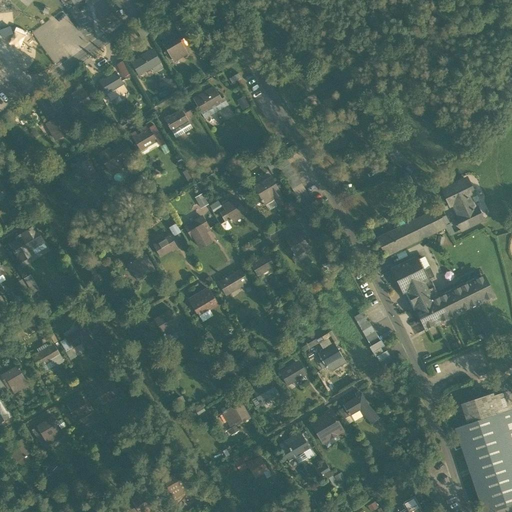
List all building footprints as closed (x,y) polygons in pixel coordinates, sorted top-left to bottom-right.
[(141,19),(132,25),(142,39),(150,34),(141,19)] [(183,19),(174,24),(178,31),(187,26),(183,19)] [(10,27),(0,30),(0,34),(1,39),(13,34),(10,27)] [(167,51),(173,62),(187,54),(181,43),(184,42),(180,34),(163,44),(167,51)] [(138,75),(151,68),(159,63),(160,63),(152,50),(143,56),(142,55),(138,57),(139,60),(137,61),(136,60),(131,63),(138,75)] [(173,62),(167,51),(163,53),(170,64),(173,62)] [(131,75),(123,61),(117,65),(124,78),(131,75)] [(162,68),(159,63),(151,68),(154,73),(162,68)] [(99,82),(103,88),(107,94),(110,100),(127,90),(117,73),(105,81),(104,79),(99,82)] [(229,79),(232,84),(241,78),(238,73),(229,79)] [(171,79),(160,78),(159,88),(176,89),(177,83),(170,83),(171,79)] [(66,98),(68,101),(72,98),(73,99),(85,92),(83,88),(66,98)] [(193,100),(204,119),(220,110),(218,107),(226,102),(222,94),(219,96),(214,88),(193,100)] [(68,101),(71,107),(75,113),(91,103),(85,92),(73,99),(72,98),(68,101)] [(64,106),(57,95),(48,101),(54,111),(64,106)] [(244,97),(237,101),(242,111),(250,107),(244,97)] [(188,100),(179,105),(185,114),(193,109),(188,100)] [(192,128),(188,122),(182,111),(170,118),(169,117),(165,120),(175,138),(192,128)] [(46,124),(56,141),(60,139),(67,135),(65,132),(70,129),(62,115),(46,124)] [(150,130),(157,141),(160,146),(160,147),(165,144),(154,125),(149,128),(150,130)] [(133,139),(140,151),(157,141),(150,130),(139,137),(138,136),(133,139)] [(157,141),(140,151),(143,156),(160,146),(157,141)] [(165,144),(160,147),(165,155),(170,152),(165,144)] [(99,155),(108,169),(120,162),(123,168),(133,162),(123,146),(111,153),(109,149),(99,155)] [(277,165),(280,170),(290,164),(287,159),(277,165)] [(89,161),(83,164),(76,168),(79,172),(86,184),(97,177),(90,166),(91,165),(89,161)] [(280,170),(277,165),(275,161),(267,166),(272,175),(280,170)] [(120,162),(108,169),(111,175),(123,168),(120,162)] [(280,170),(283,175),(293,169),(290,164),(280,170)] [(72,175),(79,172),(76,168),(74,165),(68,168),(72,175)] [(283,175),(286,180),(296,174),(293,169),(283,175)] [(186,170),(182,173),(188,183),(192,181),(186,170)] [(422,172),(411,176),(416,191),(436,183),(422,172)] [(143,174),(138,177),(142,185),(148,181),(143,174)] [(286,180),(289,185),(299,179),(296,174),(286,180)] [(266,205),(274,200),(279,197),(273,188),(276,187),(275,185),(271,178),(254,188),(262,201),(261,202),(262,203),(263,202),(265,206),(266,205)] [(289,185),(292,190),(302,184),(299,179),(289,185)] [(457,219),(462,229),(481,220),(476,209),(474,210),(467,197),(473,194),(465,180),(457,184),(457,186),(444,193),(450,205),(453,204),(460,217),(457,219)] [(278,184),(275,185),(276,187),(273,188),(279,197),(274,200),(278,206),(278,207),(286,203),(278,190),(280,186),(278,184)] [(292,190),(295,194),(305,189),(302,184),(292,190)] [(308,194),(305,189),(295,194),(298,199),(301,204),(310,199),(308,194)] [(208,205),(202,194),(195,198),(201,209),(208,205)] [(223,207),(225,211),(230,218),(233,223),(249,213),(244,206),(242,207),(237,199),(223,207)] [(301,204),(304,209),(313,203),(310,199),(301,204)] [(274,200),(266,205),(269,211),(278,206),(274,200)] [(218,201),(209,206),(214,213),(222,207),(218,201)] [(79,207),(83,214),(90,210),(89,207),(87,208),(84,204),(79,207)] [(225,221),(230,218),(225,211),(220,214),(225,221)] [(382,248),(386,255),(404,246),(444,227),(440,219),(437,212),(397,231),(378,240),(382,248)] [(192,238),(194,237),(204,231),(204,232),(205,232),(209,230),(202,217),(185,227),(192,238)] [(181,232),(176,224),(169,228),(174,237),(181,232)] [(10,245),(20,261),(32,253),(31,251),(44,243),(34,228),(21,235),(23,238),(17,241),(10,245)] [(211,242),(205,232),(204,232),(204,231),(194,237),(200,249),(211,242)] [(293,252),(295,256),(312,246),(308,240),(305,242),(300,232),(286,241),(290,247),(293,252)] [(153,246),(160,257),(172,250),(173,251),(177,249),(170,236),(153,246)] [(47,248),(44,243),(31,251),(32,253),(34,256),(47,248)] [(293,252),(290,247),(284,250),(287,255),(293,252)] [(21,263),(34,256),(32,253),(20,261),(21,263)] [(129,264),(139,281),(146,277),(144,274),(153,269),(145,255),(129,264)] [(250,264),(257,276),(274,266),(267,255),(256,262),(255,261),(250,264)] [(100,259),(91,264),(98,276),(107,270),(100,259)] [(430,267),(421,272),(415,259),(393,270),(404,292),(408,291),(426,329),(492,297),(483,277),(439,298),(437,299),(434,292),(433,292),(428,280),(430,279),(435,277),(430,267)] [(322,268),(326,276),(333,271),(329,264),(322,268)] [(218,283),(226,295),(241,286),(244,289),(249,286),(240,270),(234,273),(235,275),(227,279),(226,278),(225,279),(226,280),(224,281),(223,280),(218,283)] [(22,280),(28,290),(31,295),(40,290),(30,275),(22,280)] [(21,294),(22,293),(18,287),(23,284),(27,290),(28,290),(22,280),(14,284),(21,294)] [(18,287),(22,293),(27,290),(23,284),(18,287)] [(216,306),(212,299),(209,301),(204,291),(190,300),(199,316),(209,309),(216,306)] [(209,309),(199,316),(203,323),(213,317),(209,309)] [(161,332),(165,338),(175,332),(179,330),(173,319),(175,318),(171,311),(155,321),(161,332)] [(354,318),(357,323),(367,317),(364,312),(354,318)] [(357,323),(359,327),(369,322),(367,317),(357,323)] [(161,332),(155,321),(147,325),(153,337),(161,332)] [(359,327),(362,332),(372,326),(369,322),(359,327)] [(82,343),(94,357),(101,351),(89,338),(81,325),(78,327),(80,330),(65,339),(71,349),(82,343)] [(362,332),(365,337),(375,331),(372,326),(362,332)] [(328,333),(330,336),(336,346),(341,343),(333,330),(328,333)] [(365,337),(368,342),(378,336),(375,331),(365,337)] [(175,332),(165,338),(168,344),(178,338),(175,332)] [(209,332),(201,337),(207,347),(215,343),(209,332)] [(316,340),(318,344),(319,343),(328,338),(330,336),(328,333),(316,340)] [(381,341),(378,336),(368,342),(371,347),(381,341)] [(328,338),(319,343),(322,349),(331,344),(328,338)] [(59,342),(65,352),(71,349),(65,339),(59,342)] [(318,344),(316,340),(301,349),(303,352),(318,344)] [(370,348),(373,353),(374,353),(381,349),(384,346),(381,341),(371,347),(370,348)] [(39,353),(49,348),(46,343),(36,349),(39,353)] [(54,345),(49,348),(55,359),(60,356),(54,345)] [(346,363),(342,357),(336,346),(324,353),(323,352),(318,355),(322,362),(326,367),(327,367),(329,370),(333,371),(346,363)] [(39,369),(43,367),(52,361),(55,359),(49,348),(39,353),(37,355),(36,354),(31,356),(39,369)] [(71,349),(65,352),(70,360),(76,357),(71,349)] [(373,353),(375,358),(376,357),(383,353),(381,349),(374,353),(373,353)] [(376,357),(379,362),(390,356),(387,351),(383,353),(376,357)] [(52,361),(54,366),(63,361),(60,356),(55,359),(52,361)] [(390,356),(379,362),(382,367),(393,361),(390,356)] [(54,366),(52,361),(43,367),(45,371),(54,366)] [(280,374),(287,385),(303,375),(296,363),(291,366),(292,367),(280,374)] [(8,384),(14,393),(28,385),(17,367),(1,377),(6,385),(8,384)] [(257,397),(262,405),(279,395),(275,389),(272,390),(267,381),(253,389),(257,397)] [(95,391),(102,403),(119,394),(112,382),(100,389),(100,388),(95,391)] [(479,401),(509,391),(507,387),(459,404),(466,425),(470,424),(464,406),(479,401)] [(479,401),(485,419),(496,415),(511,409),(511,400),(509,391),(479,401)] [(360,410),(373,424),(379,419),(368,406),(360,393),(356,395),(358,398),(344,406),(350,416),(360,410)] [(182,396),(173,401),(175,406),(185,402),(182,396)] [(67,405),(76,421),(84,416),(93,411),(89,404),(87,406),(81,397),(67,405)] [(256,409),(262,405),(257,397),(251,401),(256,409)] [(0,401),(0,423),(11,417),(8,412),(6,412),(0,401)] [(464,406),(470,424),(485,419),(479,401),(464,406)] [(222,413),(231,427),(241,420),(243,423),(250,419),(240,402),(222,413)] [(203,407),(196,411),(198,415),(205,411),(203,407)] [(485,511),(492,511),(495,511),(511,505),(511,409),(496,415),(485,419),(470,424),(466,425),(458,428),(485,511)] [(311,424),(323,443),(329,440),(329,439),(328,438),(335,433),(336,435),(337,435),(343,431),(330,410),(325,413),(326,415),(311,424)] [(93,411),(84,416),(89,425),(98,420),(93,411)] [(205,414),(199,418),(205,425),(210,421),(205,414)] [(37,427),(48,445),(62,437),(59,432),(55,426),(58,424),(57,422),(54,417),(37,427)] [(55,426),(59,432),(66,427),(62,419),(57,422),(58,424),(55,426)] [(104,430),(97,426),(93,433),(95,434),(94,437),(99,440),(104,430)] [(235,426),(228,430),(231,436),(239,431),(235,426)] [(340,440),(337,435),(336,435),(335,433),(328,438),(329,439),(329,440),(331,445),(340,440)] [(293,455),(295,459),(304,453),(310,450),(301,434),(295,437),(293,438),(292,438),(280,445),(282,449),(282,448),(288,458),(293,455)] [(6,445),(16,462),(32,453),(23,439),(14,444),(13,441),(6,445)] [(304,453),(307,458),(308,460),(314,456),(310,450),(304,453)] [(307,458),(304,453),(295,459),(298,463),(307,458)] [(292,466),(298,463),(295,459),(293,455),(288,458),(292,466)] [(247,463),(255,478),(263,473),(262,470),(266,467),(260,458),(252,463),(251,461),(247,463)] [(242,459),(235,464),(240,472),(247,468),(242,459)] [(316,467),(321,476),(326,473),(330,471),(325,462),(316,467)] [(267,471),(263,473),(267,479),(272,476),(268,470),(267,471)] [(330,471),(326,473),(334,488),(339,485),(334,477),(330,471)] [(163,481),(173,499),(187,491),(181,482),(184,480),(179,472),(163,481)] [(334,477),(339,485),(346,481),(341,473),(334,477)] [(418,478),(420,482),(429,477),(427,473),(418,478)] [(432,482),(429,477),(420,482),(423,487),(432,482)] [(435,487),(432,482),(423,487),(426,492),(435,487)] [(438,492),(435,487),(426,492),(429,497),(438,492)] [(131,500),(138,511),(145,511),(156,506),(154,502),(151,503),(145,492),(131,500)] [(441,497),(438,492),(429,497),(432,502),(441,497)] [(444,501),(441,497),(432,502),(435,507),(444,501)] [(405,506),(408,511),(413,508),(415,511),(419,511),(420,511),(414,500),(405,506)] [(446,506),(444,501),(435,507),(438,511),(446,506)] [(375,502),(367,507),(370,511),(378,508),(375,502)]
